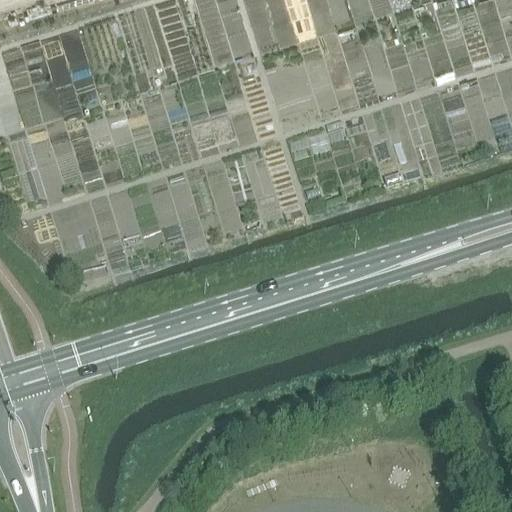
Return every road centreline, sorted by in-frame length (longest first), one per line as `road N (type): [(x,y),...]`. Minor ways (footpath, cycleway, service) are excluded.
road 1 (secondary): [(511,227),(1,385)]
road 2 (tertiary): [(38,511),(1,385)]
